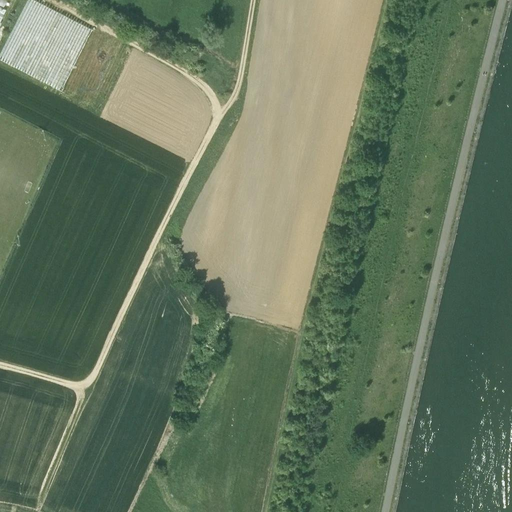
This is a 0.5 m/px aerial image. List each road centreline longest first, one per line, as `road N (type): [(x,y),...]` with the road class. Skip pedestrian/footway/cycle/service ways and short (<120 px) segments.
road 1 (track): [(0,358),(85,381),(215,113)]
road 2 (track): [(215,113),(208,87),(193,75),(68,0)]
road 3 (track): [(85,381),(47,489),(51,501),(78,511)]
road 4 (track): [(215,113),(236,90),(251,0)]
